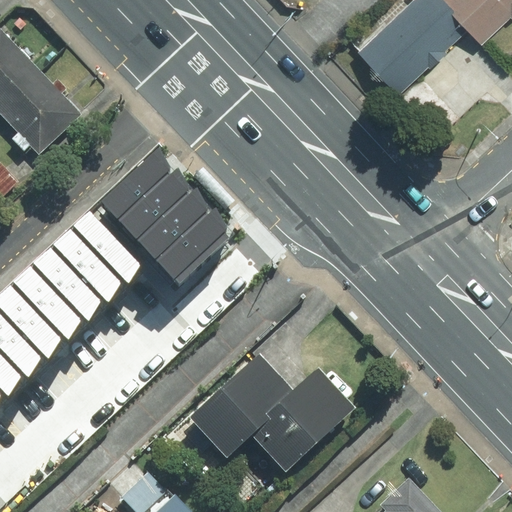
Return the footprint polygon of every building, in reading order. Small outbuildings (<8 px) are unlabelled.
[(511,22),(511,0),(414,0),(355,55),(398,101),(471,33),(485,47),(511,22)] [(81,117),(3,29),(0,31),(0,112),(38,156),(81,117)] [(176,284),(237,230),(160,149),(0,299),(0,374),(140,244),(176,284)] [(0,200),(19,181),(0,162),(0,200)] [(213,175),(205,182),(229,208),(236,201),(213,175)] [(299,392),(263,355),(172,441),(208,478),(250,438),(299,392)] [(318,374),(299,392),(250,438),(286,476),(353,412),(318,374)] [(0,487),(18,472),(0,452),(0,487)] [(185,511),(149,474),(123,498),(136,511),(185,511)] [(386,510),(383,511),(440,511),(409,480),(382,506),(386,510)]
